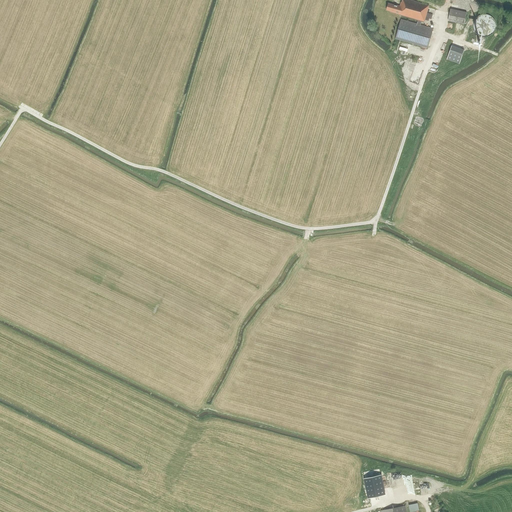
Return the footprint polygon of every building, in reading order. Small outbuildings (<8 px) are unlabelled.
[(431,19),(433,15),(427,13),(429,5),(410,0),(402,0),(402,2),(401,2),(400,6),(397,5),(397,6),(388,4),(387,10),(391,11),(391,12),(399,14),(399,15),(418,20),(417,24),(401,19),(395,39),(428,48),(433,29),(421,25),(421,21),(424,22),(425,20),(429,21),(429,19),(431,19)] [(448,21),(464,24),(467,12),(451,9),(448,21)] [(497,32),(495,18),(480,19),(482,30),(481,30),(482,34),(497,32)] [(445,55),(447,45),(440,44),(438,51),(441,52),(440,56),(442,57),(443,54),(445,55)] [(447,59),(459,64),(464,51),(452,46),(447,59)] [(385,495),(381,475),(365,478),(369,498),(385,495)]
